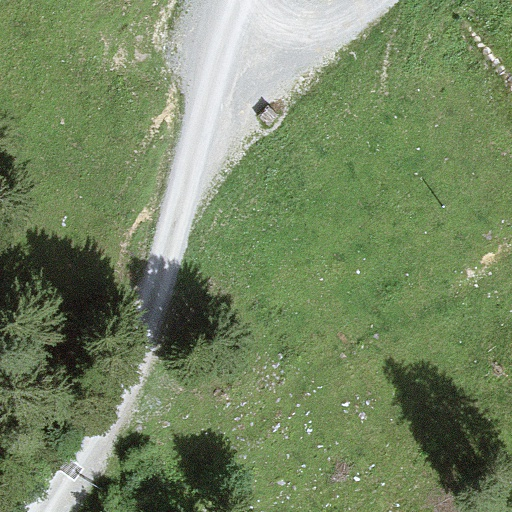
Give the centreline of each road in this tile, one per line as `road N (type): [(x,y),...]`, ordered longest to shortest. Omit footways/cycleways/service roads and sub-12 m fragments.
road 1 (track): [(48,511),(148,353),(243,0)]
road 2 (track): [(221,79),(367,0)]
